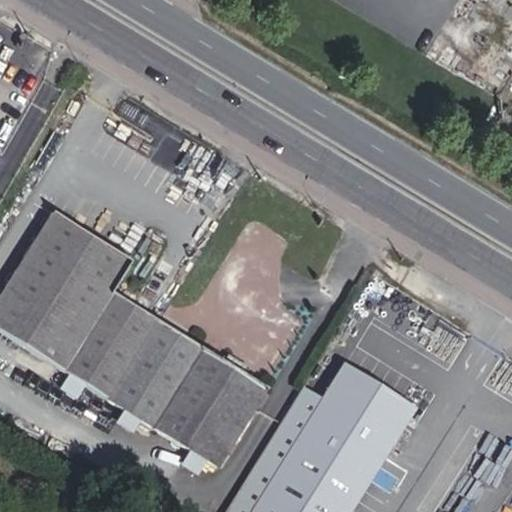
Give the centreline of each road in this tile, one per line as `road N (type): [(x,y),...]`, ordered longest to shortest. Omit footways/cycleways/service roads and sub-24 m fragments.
road 1 (primary): [(58,0),(511,275)]
road 2 (primary): [(511,226),(138,0)]
